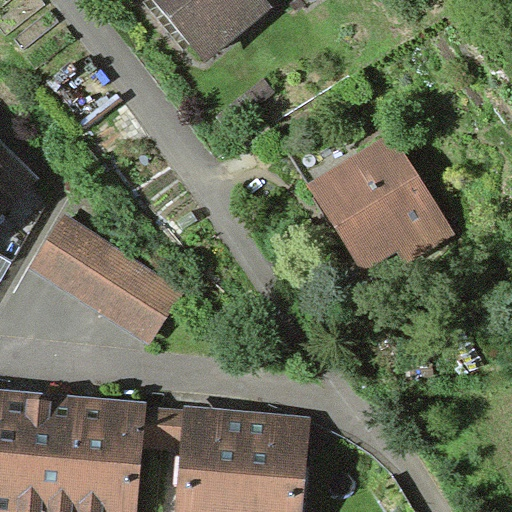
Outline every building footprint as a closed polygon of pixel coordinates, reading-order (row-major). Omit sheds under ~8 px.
[(267,0),(155,0),(206,61),(273,6),(267,0)] [(395,133),(307,185),(359,272),(399,249),(407,262),(455,233),(395,133)] [(0,139),(0,218),(40,180),(0,139)] [(66,213),(31,265),(149,343),(184,291),(66,213)] [(0,511),(14,511),(25,391),(0,388),(0,511)] [(14,511),(73,511),(82,395),(25,391),(14,511)] [(146,400),(82,395),(73,511),(137,511),(142,447),(146,405),(146,400)] [(185,409),(146,405),(142,447),(181,451),(185,409)] [(175,511),(239,511),(248,411),(185,405),(185,409),(181,451),(175,511)] [(303,511),(312,416),(248,411),(239,511),(303,511)]
